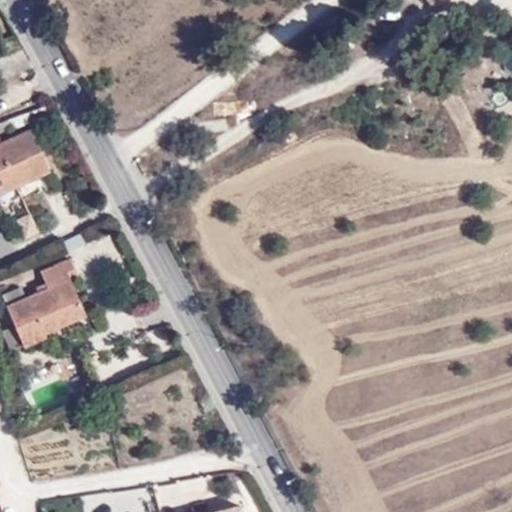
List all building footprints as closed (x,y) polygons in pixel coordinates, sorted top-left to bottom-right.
[(456,26),(470,22),(467,7),(453,10),(456,26)] [(23,44),(13,25),(0,29),(0,36),(6,51),(23,44)] [(0,76),(34,63),(23,44),(6,51),(0,53),(0,76)] [(369,92),(403,79),(398,68),(365,80),(369,92)] [(31,132),(3,143),(21,184),(49,172),(31,132)] [(0,193),(21,184),(3,143),(0,144),(0,193)] [(56,326),(54,319),(89,299),(73,270),(81,266),(72,247),(35,265),(43,283),(14,297),(35,335),(56,326)]
